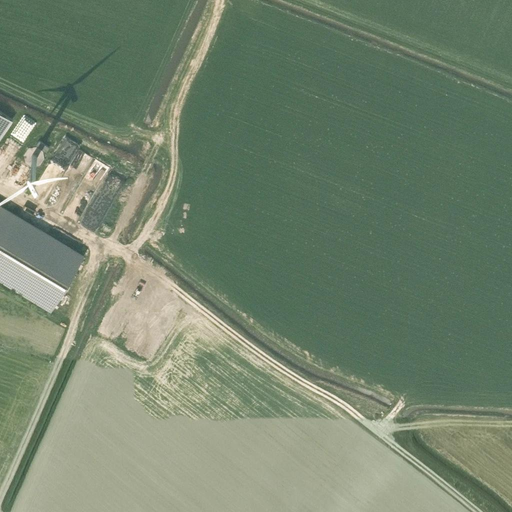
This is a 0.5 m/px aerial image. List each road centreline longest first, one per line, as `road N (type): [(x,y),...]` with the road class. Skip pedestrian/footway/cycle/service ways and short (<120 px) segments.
road 1 (track): [(109,248),(341,403),(477,511)]
road 2 (track): [(220,0),(109,248)]
road 3 (track): [(109,248),(83,289),(67,344),(0,492)]
road 4 (track): [(376,432),(511,423)]
